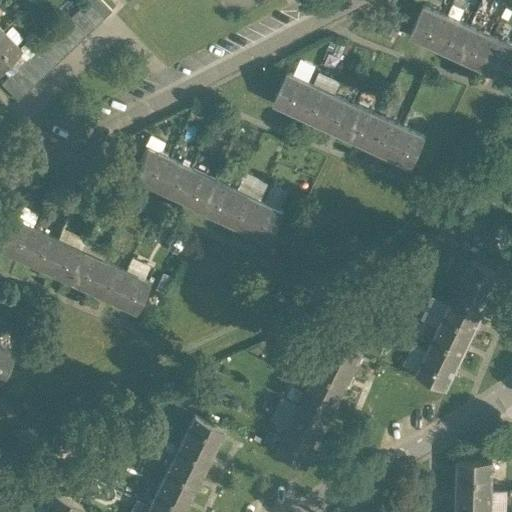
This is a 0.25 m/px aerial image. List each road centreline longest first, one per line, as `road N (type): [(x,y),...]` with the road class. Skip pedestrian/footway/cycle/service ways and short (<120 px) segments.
road 1 (residential): [(363,0),(0,185)]
road 2 (residential): [(306,511),(511,395)]
